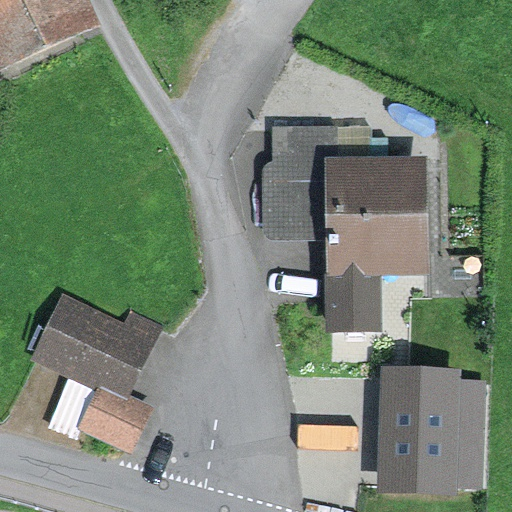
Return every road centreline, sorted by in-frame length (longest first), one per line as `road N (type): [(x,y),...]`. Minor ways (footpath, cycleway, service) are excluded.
road 1 (residential): [(204,509),(232,339),(207,143),(212,105),(231,66),(292,0)]
road 2 (tertiary): [(0,454),(204,509)]
